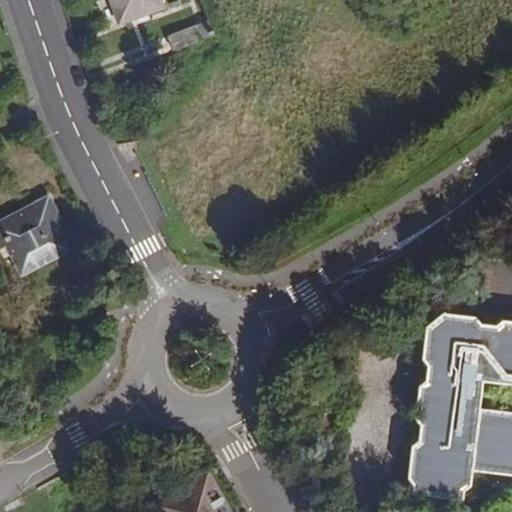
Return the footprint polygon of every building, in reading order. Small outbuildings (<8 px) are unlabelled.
[(201,1),(200,0),(165,0),(155,4),(160,19),(201,1)] [(34,163),(9,177),(14,185),(29,177),(38,193),(47,188),(34,163)] [(9,177),(0,181),(0,229),(8,243),(51,219),(38,193),(29,177),(14,185),(9,177)] [(474,472),(511,476),(511,321),(504,321),(497,326),(482,324),(477,317),(444,314),(427,327),(423,360),(428,367),(426,382),(420,387),(416,420),(417,421),(414,446),(412,447),(409,479),(414,486),(413,495),(464,502),(465,492),(472,487),(474,472)] [(229,511),(208,474),(154,504),(158,511),(229,511)]
